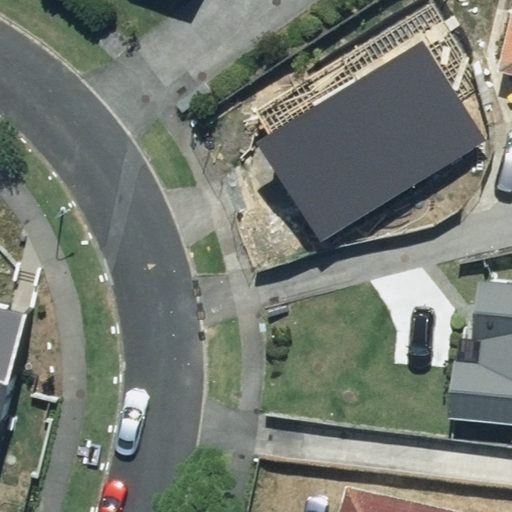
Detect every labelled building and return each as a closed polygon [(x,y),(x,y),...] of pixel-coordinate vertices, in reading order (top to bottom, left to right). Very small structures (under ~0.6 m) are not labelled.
[(511,0),(500,70),(511,71),(511,123),(511,124),(511,0)] [(260,141),(321,235),(478,146),(419,47),(260,141)] [(0,464),(6,466),(38,311),(0,303),(0,275),(6,245),(0,243),(0,464)] [(453,360),(446,415),(511,421),(511,283),(476,280),(468,335),(480,335),(477,360),(453,360)] [(475,511),(343,479),(334,511),(475,511)]
